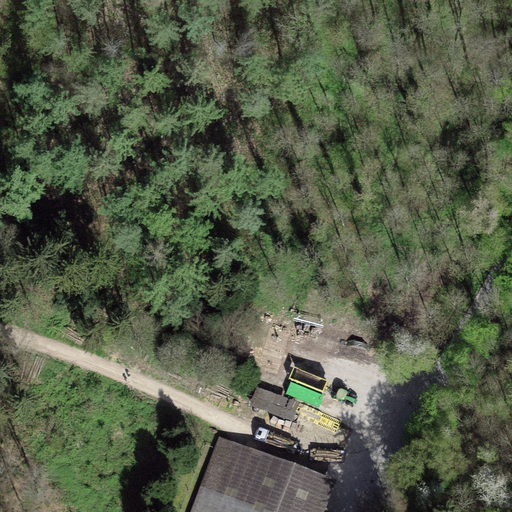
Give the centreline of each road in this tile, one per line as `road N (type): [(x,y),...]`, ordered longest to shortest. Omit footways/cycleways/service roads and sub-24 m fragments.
road 1 (track): [(394,478),(0,331)]
road 2 (residential): [(511,188),(477,296),(382,511)]
